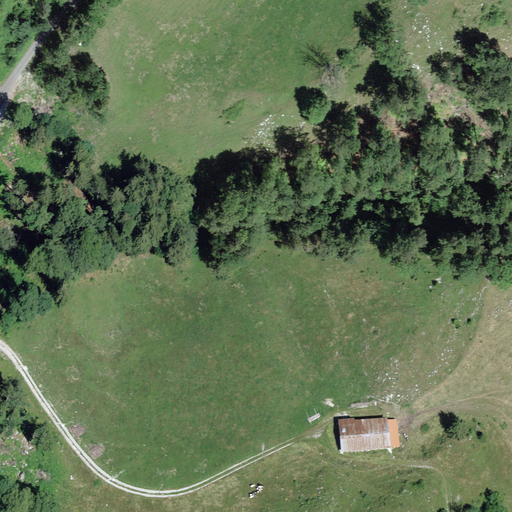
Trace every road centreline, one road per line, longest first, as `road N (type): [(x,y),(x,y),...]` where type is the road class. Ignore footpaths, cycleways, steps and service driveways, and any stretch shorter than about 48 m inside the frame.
road 1 (track): [(0,346),(92,466),(121,486),(158,496),(180,492),(300,438),(339,455)]
road 2 (unclassified): [(75,0),(0,96)]
